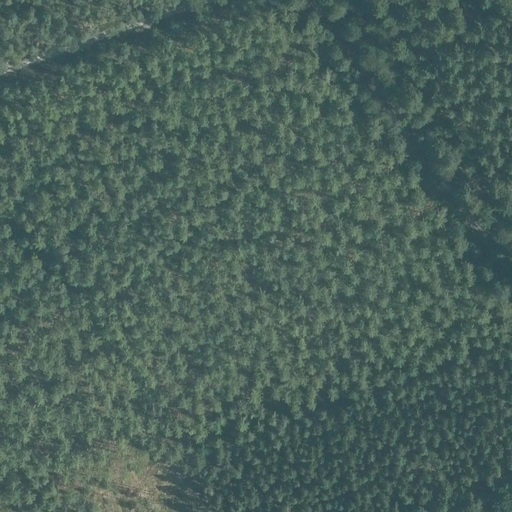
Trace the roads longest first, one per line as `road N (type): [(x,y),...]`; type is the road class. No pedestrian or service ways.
road 1 (track): [(511,282),(316,0)]
road 2 (track): [(213,0),(0,75)]
